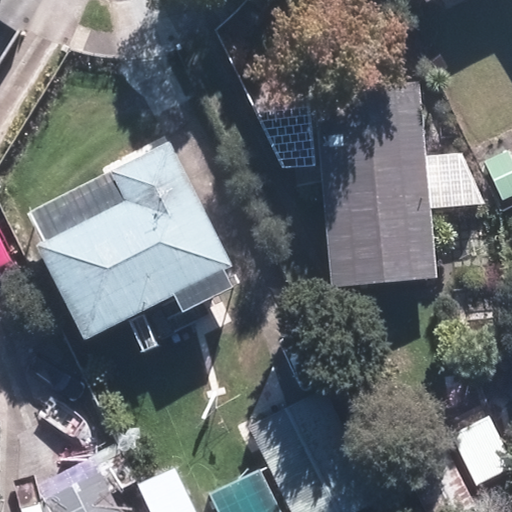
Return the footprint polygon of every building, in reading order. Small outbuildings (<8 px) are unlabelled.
[(436,280),(420,82),(314,90),(331,289),(436,280)] [(91,338),(239,265),(177,140),(118,168),(133,198),(44,242),(91,338)] [(500,203),(511,196),(511,156),(507,147),(480,161),(500,203)] [(291,511),(359,511),(380,501),(321,391),(248,428),(291,511)] [(463,511),(473,507),(438,431),(400,450),(428,511),(463,511)]
